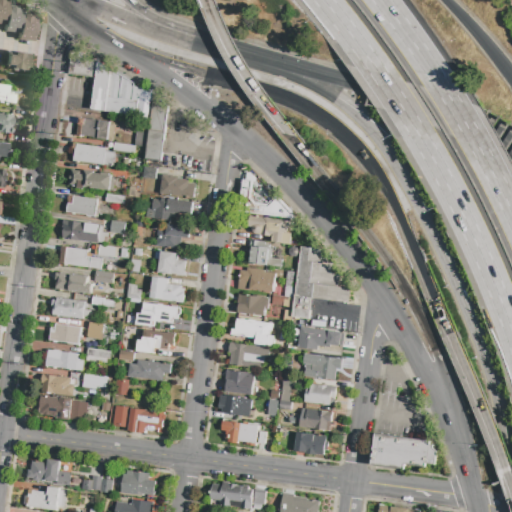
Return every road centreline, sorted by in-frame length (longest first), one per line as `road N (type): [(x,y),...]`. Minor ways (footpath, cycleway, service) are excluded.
road 1 (secondary): [(61,0),(91,32),(232,129),(345,246),(407,340),(474,498)]
road 2 (residential): [(61,0),(0,446)]
road 3 (residential): [(232,129),(181,511)]
road 4 (secondary): [(508,511),(501,428),(482,349),(387,152)]
road 5 (motorway): [(91,32),(316,110),(359,147),(400,219)]
road 6 (residential): [(0,432),(352,481)]
road 7 (motorway): [(370,235),(438,355),(474,498)]
road 8 (motorway): [(423,145),(511,336)]
road 9 (secondary): [(414,100),(236,53)]
road 10 (secondary): [(387,152),(324,95),(236,53)]
road 11 (motorway): [(450,333),(511,489)]
road 12 (motorway): [(205,0),(290,135)]
road 13 (secondary): [(187,41),(61,0)]
road 14 (motorway): [(290,135),(370,235)]
road 15 (motorway): [(400,219),(450,333)]
road 16 (residential): [(352,481),(474,498)]
